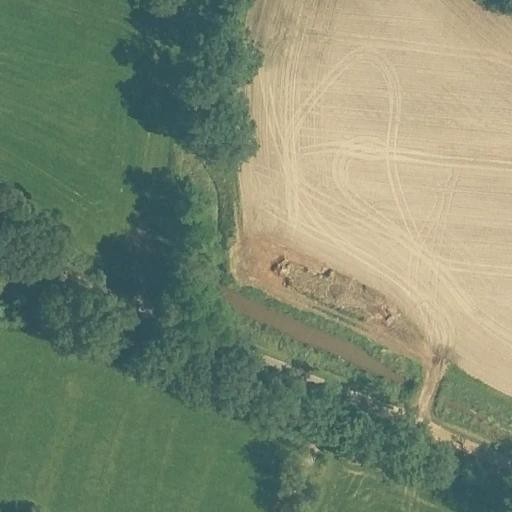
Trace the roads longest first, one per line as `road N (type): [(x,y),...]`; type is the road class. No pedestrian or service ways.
road 1 (residential): [(0,252),(342,396)]
road 2 (residential): [(342,396),(511,468)]
road 3 (residential): [(342,396),(286,511)]
